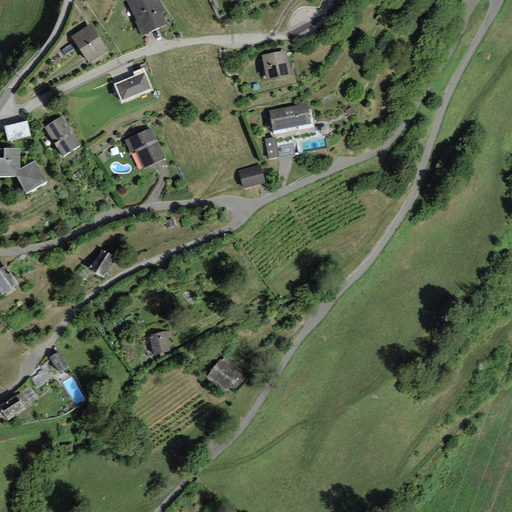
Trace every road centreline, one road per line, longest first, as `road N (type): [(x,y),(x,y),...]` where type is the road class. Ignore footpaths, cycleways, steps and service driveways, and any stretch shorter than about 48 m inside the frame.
road 1 (unclassified): [(158,511),(246,422),(301,337),(400,216),(496,0)]
road 2 (residential): [(0,113),(173,44),(300,33),(328,0)]
road 3 (unclassified): [(473,0),(390,141),(241,211)]
road 4 (unclassified): [(241,211),(240,221),(129,270),(86,299),(0,401)]
road 5 (unclassified): [(241,211),(224,201),(130,211),(52,244),(0,251)]
road 6 (unclassified): [(0,107),(58,25),(66,0)]
